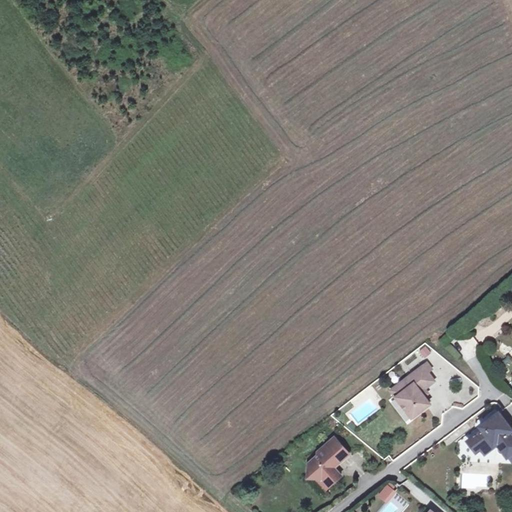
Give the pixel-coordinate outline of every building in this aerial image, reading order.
[(457,345),(464,358),(481,348),(473,335),(457,345)] [(426,347),(420,352),(425,357),(430,353),(426,347)] [(403,392),(396,397),(411,417),(430,404),(423,396),(419,389),(422,386),(424,388),(434,381),(427,372),(431,369),(426,363),(398,384),(403,392)] [(398,384),(390,390),(396,397),(403,392),(398,384)] [(422,386),(419,389),(423,396),(427,393),(424,388),(422,386)] [(511,435),(510,433),(511,431),(511,430),(499,413),(480,427),(482,430),(471,439),(471,442),(476,450),(480,450),(481,450),(491,442),(493,445),(496,443),(498,445),(507,458),(511,455),(511,454),(511,435)] [(304,466),(304,484),(314,487),(319,483),(329,486),(341,475),(334,467),(334,464),(337,465),(349,454),(334,437),(317,452),(316,455),(304,466)] [(491,442),(481,450),(485,455),(498,445),(496,443),(493,445),(491,442)] [(401,483),(427,506),(434,498),(408,475),(401,483)] [(319,483),(314,487),(319,494),(329,486),(319,483)] [(389,485),(380,495),(386,500),(396,491),(393,488),(389,485)]
